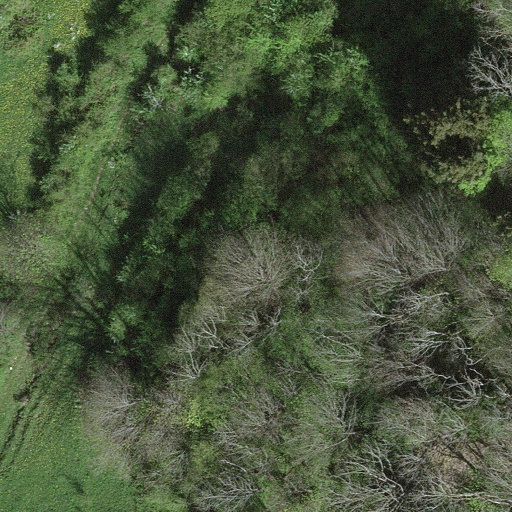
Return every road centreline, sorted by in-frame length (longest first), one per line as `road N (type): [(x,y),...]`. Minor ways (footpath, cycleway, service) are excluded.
road 1 (track): [(0,384),(147,54),(187,0)]
road 2 (track): [(511,442),(392,511)]
